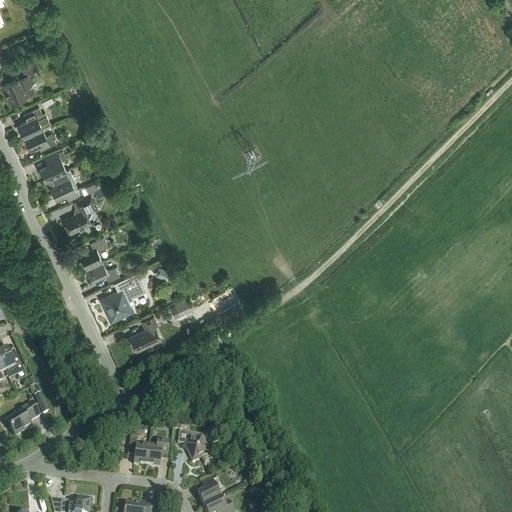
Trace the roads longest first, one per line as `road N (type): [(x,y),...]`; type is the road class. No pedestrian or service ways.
road 1 (residential): [(124,403),(41,241),(0,139)]
road 2 (track): [(309,511),(222,344)]
